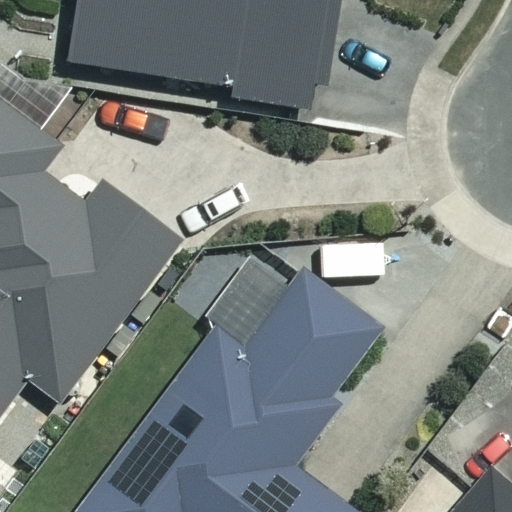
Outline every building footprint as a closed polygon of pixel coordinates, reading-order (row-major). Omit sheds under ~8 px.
[(0,0),(0,55),(30,17),(7,0),(0,0)] [(86,0),(74,71),(331,115),(350,0),(86,0)] [(69,154),(0,101),(0,427),(32,384),(66,410),(188,249),(110,189),(93,211),(51,179),(69,154)] [(297,293),(258,264),(210,329),(221,337),(91,511),(353,511),(296,469),(393,337),(310,275),(297,293)] [(511,511),(511,486),(499,475),(466,511),(511,511)]
